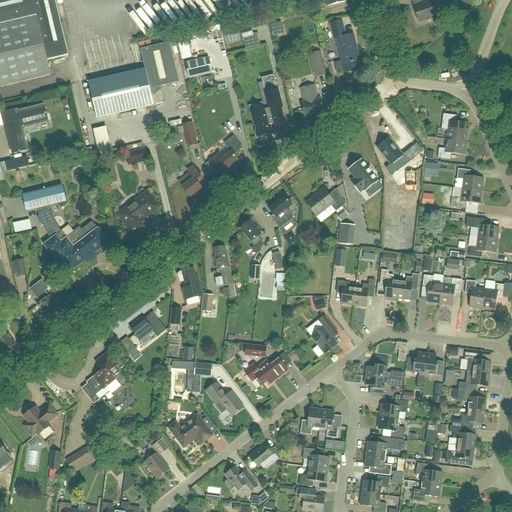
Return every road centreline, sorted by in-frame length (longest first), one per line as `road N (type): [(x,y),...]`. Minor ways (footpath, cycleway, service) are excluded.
road 1 (unclassified): [(0,388),(393,83)]
road 2 (residential): [(157,511),(331,371)]
road 3 (residential): [(331,371),(384,334),(511,348)]
road 4 (residential): [(338,511),(356,404),(331,371)]
road 5 (residential): [(511,349),(496,474)]
